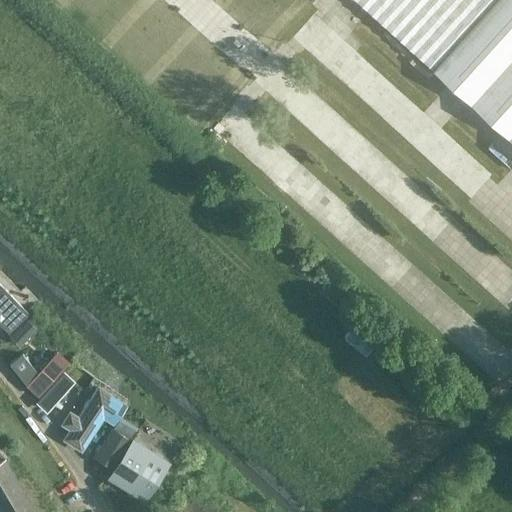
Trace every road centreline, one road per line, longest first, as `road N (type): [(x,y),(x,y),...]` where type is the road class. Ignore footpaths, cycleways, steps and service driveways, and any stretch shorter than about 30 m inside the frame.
road 1 (unknown): [(256,69),(244,118),(291,184),(437,316),(472,339),(511,347)]
road 2 (unknown): [(511,222),(314,48),(301,42),(256,69)]
